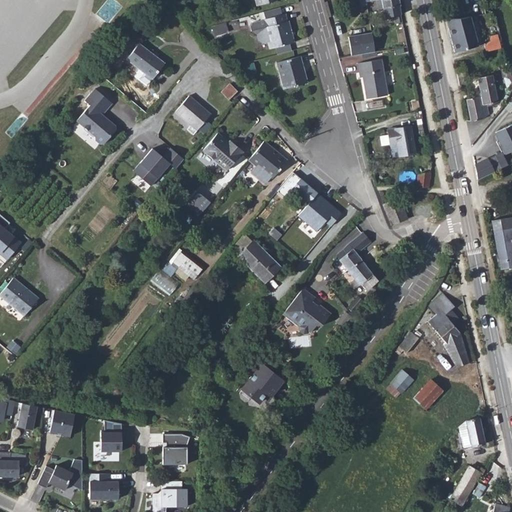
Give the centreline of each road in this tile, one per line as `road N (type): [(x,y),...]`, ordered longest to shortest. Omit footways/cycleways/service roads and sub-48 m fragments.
road 1 (residential): [(347,155),(303,152),(231,72),(203,72),(157,125),(112,152),(37,239)]
road 2 (unclassified): [(442,232),(234,511)]
road 3 (secondary): [(423,0),(467,221)]
road 4 (residential): [(308,0),(347,155)]
road 5 (secondary): [(467,221),(497,373)]
road 6 (residential): [(347,155),(381,231),(442,232)]
